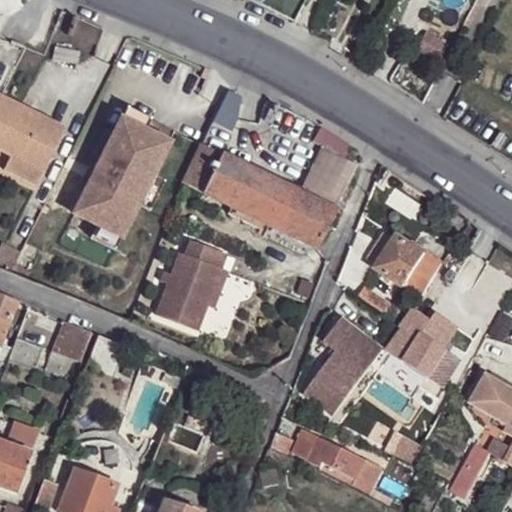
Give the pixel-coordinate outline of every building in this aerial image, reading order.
[(427,52),(442,60),(447,50),(430,41),(428,45),(425,51),(427,52)] [(8,102),(0,98),(0,152),(8,157),(42,173),(63,129),(8,102)] [(128,106),(122,118),(145,130),(151,118),(128,106)] [(96,168),(74,212),(97,223),(122,236),(138,204),(153,174),(169,142),(145,130),(122,118),(105,151),(96,168)] [(315,142),(325,149),(344,160),(346,146),(321,130),(315,142)] [(202,193),(220,155),(201,145),(181,183),(202,193)] [(90,164),(96,168),(105,151),(98,148),(90,164)] [(315,248),(354,166),(344,160),(325,149),(303,195),(295,191),(276,230),(315,248)] [(276,230),(295,191),(220,155),(202,193),(222,203),(276,230)] [(42,173),(8,157),(3,170),(35,186),(42,173)] [(153,174),(138,204),(150,210),(165,181),(153,174)] [(122,236),(97,223),(90,235),(116,248),(122,236)] [(376,269),(417,297),(440,264),(399,237),(376,269)] [(224,259),(187,246),(182,260),(176,258),(168,279),(165,289),(153,319),(194,335),(204,310),(218,274),(224,259)] [(0,248),(0,271),(9,275),(17,259),(0,248)] [(218,274),(204,310),(211,313),(224,277),(218,274)] [(165,289),(168,279),(162,276),(158,286),(165,289)] [(362,299),(386,315),(391,307),(367,291),(362,299)] [(309,306),(311,300),(300,295),(298,302),(309,306)] [(0,340),(15,303),(0,296),(0,340)] [(443,352),(458,332),(435,315),(430,322),(412,309),(383,349),(401,362),(395,370),(414,383),(419,376),(439,391),(459,364),(443,352)] [(383,344),(341,315),(324,339),(337,347),(306,392),(335,412),(383,344)] [(80,362),(90,334),(63,322),(52,352),(80,362)] [(474,343),(458,332),(443,352),(459,364),(474,343)] [(114,379),(125,350),(97,337),(86,368),(114,379)] [(0,363),(5,366),(12,349),(0,344),(0,363)] [(182,382),(164,374),(159,384),(177,392),(182,382)] [(511,390),(487,376),(470,406),(488,433),(495,441),(510,450),(504,461),(511,465),(511,390)] [(267,414),(242,402),(225,444),(251,455),(267,414)] [(186,419),(181,430),(202,439),(204,440),(209,428),(186,419)] [(289,454),(351,487),(355,478),(370,486),(379,470),(319,438),(318,441),(302,431),(298,437),(295,442),(276,433),(269,448),(288,456),(289,454)] [(510,450),(495,441),(490,451),(492,452),(491,454),(504,461),(510,450)] [(0,487),(16,494),(30,455),(0,444),(0,487)] [(453,489),(467,496),(491,454),(492,452),(490,451),(477,444),(453,489)] [(273,471),(259,473),(260,487),(274,484),(273,471)] [(59,511),(118,511),(119,511),(109,508),(116,488),(74,472),(59,511)] [(45,480),(32,511),(42,511),(53,484),(45,480)]
